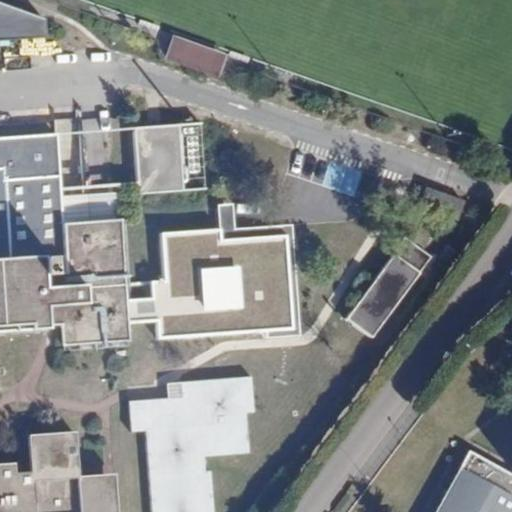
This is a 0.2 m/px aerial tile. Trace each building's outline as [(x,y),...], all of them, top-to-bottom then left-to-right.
[(0,40),(45,37),(44,18),(0,3),(0,40)] [(213,78),(221,52),(166,34),(158,60),(213,78)] [(201,191),(199,123),(130,125),(132,193),(201,191)] [(0,331),(64,327),(65,344),(131,339),(121,220),(64,225),(55,132),(0,136),(0,331)] [(462,198),(425,184),(419,203),(455,216),(462,198)] [(235,232),(173,236),(180,356),(225,353),(222,294),(237,293),(235,232)] [(425,262),(399,242),(386,258),(388,259),(339,323),(365,341),(425,262)] [(183,401),(130,404),(132,435),(146,434),(150,511),(212,511),(210,475),(205,475),(204,461),(249,458),(247,418),(255,418),(253,381),(182,386),(183,401)] [(29,435),(29,470),(14,470),(13,462),(0,463),(0,511),(105,511),(103,474),(77,475),(74,432),(29,435)] [(511,511),(511,477),(463,451),(462,452),(460,457),(428,511),(511,511)]
